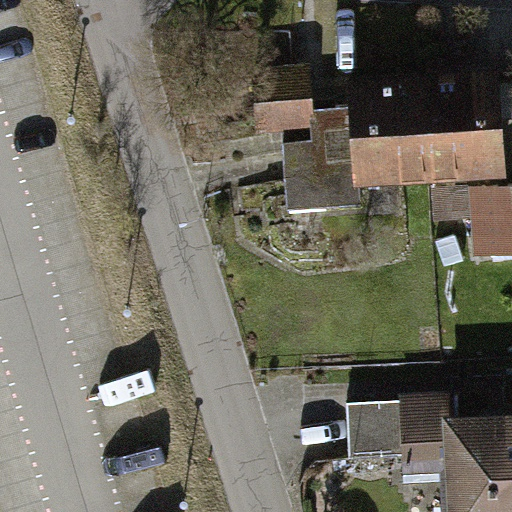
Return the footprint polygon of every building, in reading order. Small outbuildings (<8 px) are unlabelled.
[(431,77),(425,77),(431,170),(504,166),(501,116),(499,87),(498,72),(448,75),(447,60),(430,61),(431,77)] [(360,175),(431,170),(425,77),(352,82),(354,104),(312,107),(310,69),(257,73),(260,121),(291,119),(292,131),(286,131),(287,140),(285,140),(289,206),(361,201),(360,175)] [(511,115),(511,86),(499,87),(501,116),(511,115)] [(511,186),(438,192),(440,218),(476,216),(479,248),(511,245),(511,186)] [(447,511),(511,511),(511,464),(509,404),(458,407),(457,386),(352,392),(355,446),(412,443),(413,473),(445,471),(447,511)]
